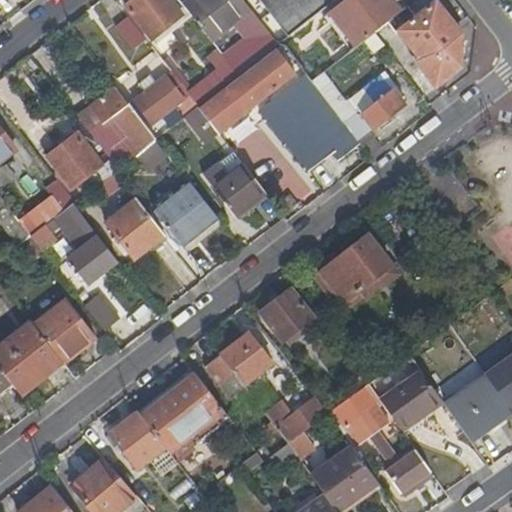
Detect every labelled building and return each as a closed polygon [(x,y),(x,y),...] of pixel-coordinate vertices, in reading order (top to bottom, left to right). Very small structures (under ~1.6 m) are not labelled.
[(156,43),(192,15),(184,5),(180,0),(172,0),(171,1),(170,0),(131,0),(125,5),(156,43)] [(242,15),(250,8),(244,0),(189,0),(184,5),(192,15),(211,39),(242,15)] [(260,0),(289,36),(313,18),(299,0),(260,0)] [(299,0),(313,18),(335,0),(299,0)] [(341,0),(329,10),(356,46),(374,33),(401,11),(392,0),(341,0)] [(462,33),(435,0),(415,0),(406,8),(404,9),(401,11),(409,22),(398,31),(419,58),(415,61),(435,87),(460,68),(462,33)] [(250,8),(242,15),(260,38),(229,62),(239,75),(279,44),(250,8)] [(131,50),(145,38),(127,15),(113,26),(131,50)] [(342,157),(360,144),(358,140),(313,81),(302,67),(295,72),(280,53),(284,50),(281,46),(201,109),(209,120),(219,132),(257,103),(310,171),(337,150),(342,157)] [(205,56),(216,69),(228,60),(217,47),(205,56)] [(228,60),(216,69),(187,92),(189,95),(199,106),(231,82),(239,75),(229,62),(228,60)] [(370,132),(373,129),(348,96),(327,69),(313,81),(358,140),(370,132)] [(348,96),(373,129),(406,104),(398,94),(401,92),(382,70),(348,96)] [(175,106),(185,98),(166,75),(134,100),(152,124),(159,118),(168,131),(184,118),(175,106)] [(90,107),(130,160),(157,139),(115,87),(90,107)] [(199,106),(189,95),(185,98),(175,106),(184,118),(188,114),(199,106)] [(199,128),(209,120),(201,109),(199,106),(188,114),(199,128)] [(130,160),(90,107),(78,117),(111,157),(119,168),(130,160)] [(0,130),(0,161),(15,150),(0,130)] [(382,147),(370,132),(358,140),(360,144),(370,157),(382,147)] [(73,188),(87,177),(102,164),(78,133),(48,156),(73,188)] [(157,169),(168,156),(153,144),(143,157),(157,169)] [(111,157),(102,164),(87,177),(95,187),(115,171),(119,168),(111,157)] [(234,216),(264,193),(244,166),(214,189),(234,216)] [(51,198),(20,221),(32,236),(46,225),(57,217),(74,205),(76,202),(57,177),(56,178),(43,188),(51,198)] [(184,248),(220,221),(190,182),(155,209),(184,248)] [(93,199),(88,193),(76,202),(74,205),(78,210),(93,199)] [(134,259),(164,235),(148,214),(137,200),(107,224),(134,259)] [(0,211),(0,214),(23,243),(32,236),(20,221),(8,205),(0,211)] [(85,286),(117,262),(78,210),(74,205),(57,217),(62,223),(68,231),(66,233),(70,238),(78,249),(71,255),(65,259),(85,286)] [(155,209),(148,214),(164,235),(178,253),(184,248),(155,209)] [(62,223),(57,217),(46,225),(51,232),(62,223)] [(51,232),(46,225),(32,236),(43,250),(57,239),(51,232)] [(336,261),(334,259),(319,271),(348,308),(363,296),(360,292),(392,267),(368,235),(336,261)] [(78,249),(70,238),(62,244),(71,255),(78,249)] [(314,318),(291,288),(260,313),(283,342),(314,318)] [(101,290),(83,305),(104,330),(122,315),(101,290)] [(65,301),(34,326),(63,363),(94,338),(65,301)] [(22,395),(63,363),(34,326),(31,322),(0,345),(0,366),(12,381),(22,395)] [(248,333),(220,356),(244,386),(272,364),(248,333)] [(511,354),(485,373),(510,410),(511,408),(511,354)] [(233,402),(247,391),(244,386),(220,356),(205,367),(233,402)] [(0,390),(12,381),(0,366),(0,390)] [(485,373),(443,402),(471,444),(511,415),(511,412),(510,410),(485,373)] [(424,374),(382,404),(401,430),(442,400),(424,374)] [(169,453),(224,410),(197,375),(187,383),(142,418),(166,448),(169,453)] [(142,418),(187,383),(183,378),(138,412),(142,418)] [(367,386),(328,414),(332,419),(337,415),(345,425),(358,443),(369,435),(372,440),(378,448),(392,468),(385,472),(400,493),(430,471),(416,451),(399,463),(376,430),(387,422),(374,405),(359,416),(352,406),(356,403),(357,405),(373,394),(367,386)] [(315,397),(291,416),(283,422),(274,411),(272,409),(265,414),(288,444),(302,433),(328,414),(315,397)] [(283,422),(291,416),(283,405),(274,411),(283,422)] [(138,470),(166,448),(142,418),(138,412),(111,434),(120,446),(138,470)] [(339,429),(345,425),(337,415),(332,419),(339,429)] [(312,447),(302,433),(288,444),(297,456),(298,458),(312,447)] [(120,446),(111,434),(107,437),(116,449),(120,446)] [(378,448),(372,440),(367,444),(373,452),(378,448)] [(257,486),(297,456),(288,444),(264,461),(248,473),(257,486)] [(335,510),(376,481),(353,448),(312,478),(325,495),(335,510)] [(99,511),(116,511),(136,496),(105,460),(76,484),(99,511)] [(430,471),(400,493),(403,497),(433,475),(430,471)] [(73,511),(52,486),(19,511),(73,511)] [(337,511),(335,510),(325,495),(301,511),(337,511)]
